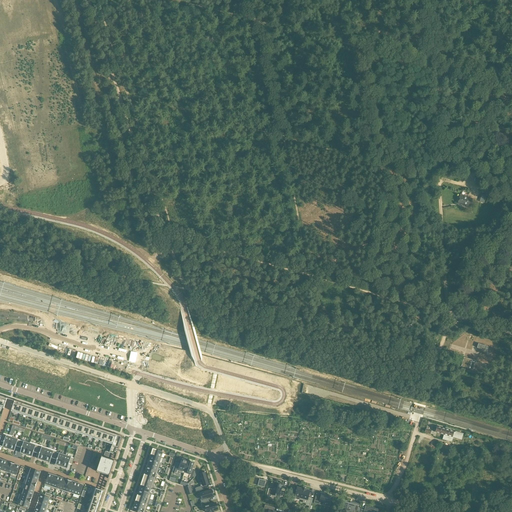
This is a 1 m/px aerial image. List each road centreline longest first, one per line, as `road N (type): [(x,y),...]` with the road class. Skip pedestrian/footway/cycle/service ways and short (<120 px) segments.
road 1 (track): [(194,291),(179,274),(88,0)]
road 2 (track): [(98,0),(174,238),(196,244)]
road 3 (track): [(244,257),(176,0)]
road 4 (track): [(183,284),(439,354)]
road 5 (track): [(504,83),(251,18)]
road 6 (track): [(266,23),(304,274)]
road 7 (track): [(284,136),(383,163),(359,289)]
road 8 (track): [(244,257),(450,315)]
road 9 (track): [(284,136),(128,98)]
road 10 (track): [(0,241),(149,279)]
road 11 (residential): [(133,428),(0,384)]
road 12 (track): [(450,308),(511,205)]
